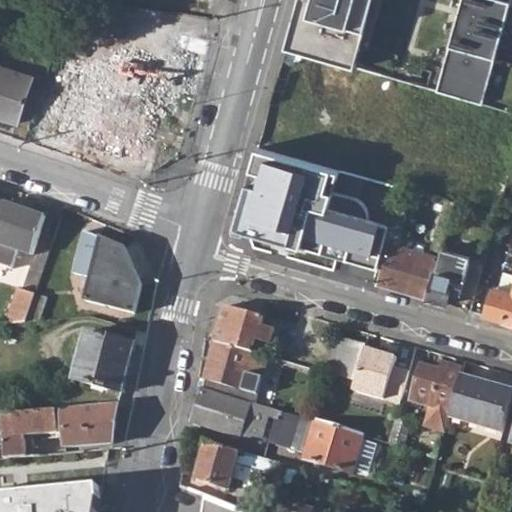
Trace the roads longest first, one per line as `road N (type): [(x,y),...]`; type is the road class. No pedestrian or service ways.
road 1 (residential): [(196,256),(511,346)]
road 2 (tertiary): [(196,256),(147,511)]
road 3 (tertiary): [(263,0),(202,234)]
road 4 (residential): [(0,166),(202,234)]
